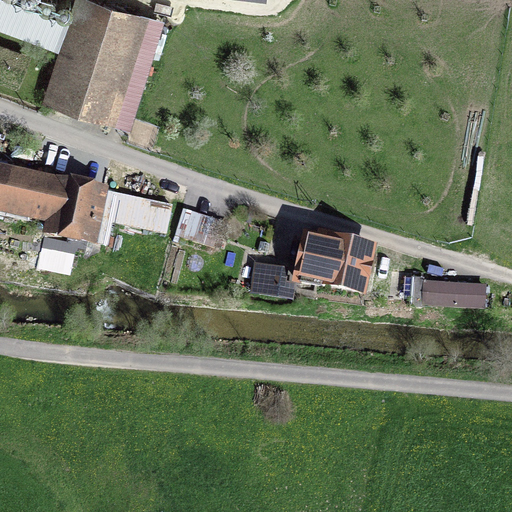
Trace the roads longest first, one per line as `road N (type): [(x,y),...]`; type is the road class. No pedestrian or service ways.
road 1 (residential): [(511,283),(190,183),(0,113)]
road 2 (unclassified): [(511,397),(0,348)]
